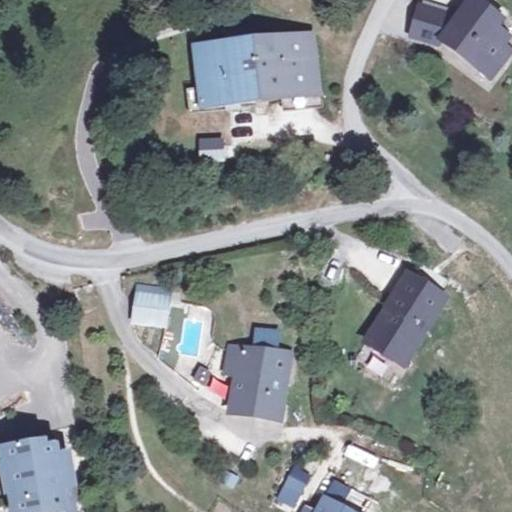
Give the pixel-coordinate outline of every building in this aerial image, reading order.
[(465,0),(456,14),(419,0),(418,0),(410,38),(445,47),(447,38),(449,50),(480,71),(485,57),(505,71),(511,60),(511,48),(509,46),(511,42),(511,33),(504,27),(508,21),(480,0),(465,0)] [(320,27),(192,45),(201,112),(322,101),(320,27)] [(485,57),(480,71),(493,84),(505,71),(485,57)] [(420,283),(404,275),(392,289),(363,341),(413,369),(442,317),(451,302),(445,299),(455,281),(429,266),(420,283)] [(175,295),(139,290),(134,315),(170,322),(175,295)] [(254,326),(253,347),(230,343),(224,377),(230,379),(227,412),(285,424),(287,403),(299,356),(279,351),(278,326),(254,326)] [(62,440),(0,447),(0,493),(1,496),(5,499),(6,511),(76,511),(76,506),(81,504),(78,481),(82,480),(78,448),(64,449),(62,440)] [(310,476),(295,467),(279,499),(295,509),(310,476)] [(352,488),(333,482),(323,496),(346,508),(352,488)] [(353,511),(346,508),(323,496),(314,511),(353,511)]
